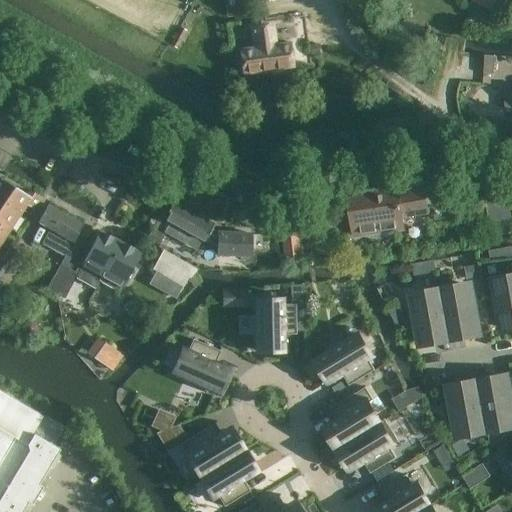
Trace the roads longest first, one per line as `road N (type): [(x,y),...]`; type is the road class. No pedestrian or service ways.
road 1 (residential): [(511,157),(254,188),(204,176),(0,67)]
road 2 (residential): [(297,448),(301,400),(287,379),(262,374),(240,389),(241,412),(268,434)]
